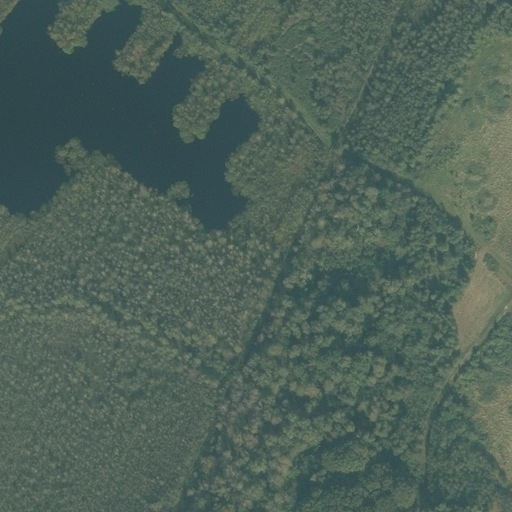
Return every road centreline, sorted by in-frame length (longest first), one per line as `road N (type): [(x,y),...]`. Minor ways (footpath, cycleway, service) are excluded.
road 1 (track): [(421,494),(319,420),(139,328),(98,313),(41,315),(0,300)]
road 2 (track): [(160,0),(290,102),(332,146),(384,173),(511,272)]
road 3 (track): [(511,302),(434,411),(420,511)]
